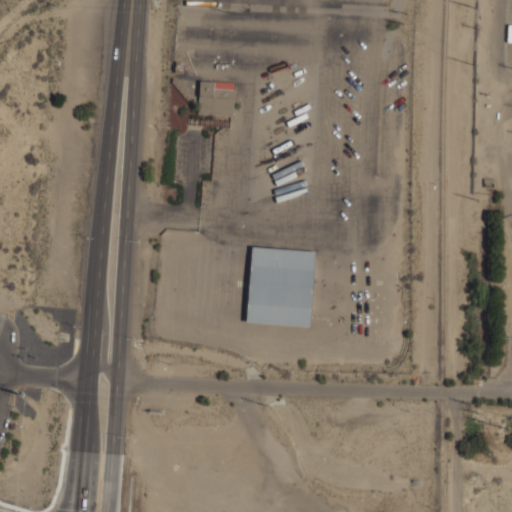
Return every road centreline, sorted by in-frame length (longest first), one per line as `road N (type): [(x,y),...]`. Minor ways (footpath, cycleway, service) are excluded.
road 1 (primary): [(129,20),(80,511)]
road 2 (primary): [(106,511),(134,83),(129,20)]
road 3 (residential): [(117,380),(400,391)]
